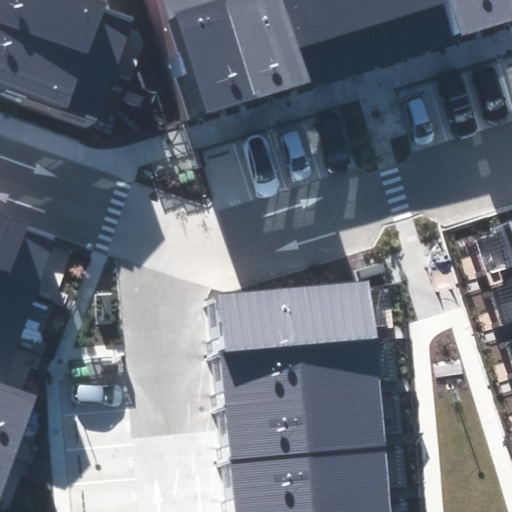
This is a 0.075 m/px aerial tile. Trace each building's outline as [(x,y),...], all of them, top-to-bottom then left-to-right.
[(101,0),(0,0),(0,22),(131,68),(145,26),(104,12),(107,2),(101,0)] [(207,0),(146,0),(187,125),(242,108),(207,0)] [(260,0),(207,0),(242,108),(290,92),(260,0)] [(314,0),(260,0),(290,92),(339,77),(314,0)] [(373,0),(314,0),(339,77),(392,60),(373,0)] [(434,0),(373,0),(392,60),(448,42),(434,0)] [(491,0),(434,0),(448,42),(500,26),(491,0)] [(511,0),(491,0),(500,26),(511,22),(511,0)] [(131,68),(0,22),(0,94),(110,133),(131,68)] [(0,211),(0,277),(39,291),(57,240),(28,230),(31,222),(0,211)] [(0,337),(21,344),(39,291),(0,277),(0,337)] [(213,355),(375,339),(369,281),(207,297),(213,355)] [(0,391),(5,393),(21,344),(0,337),(0,391)] [(218,405),(380,389),(375,339),(213,355),(218,405)] [(224,460),(386,444),(380,389),(218,405),(224,460)] [(0,458),(10,461),(30,401),(5,393),(0,391),(0,458)] [(229,511),(391,496),(386,444),(224,460),(229,511)] [(0,489),(10,461),(0,458),(0,489)] [(228,511),(392,511),(391,496),(229,511),(228,511)]
